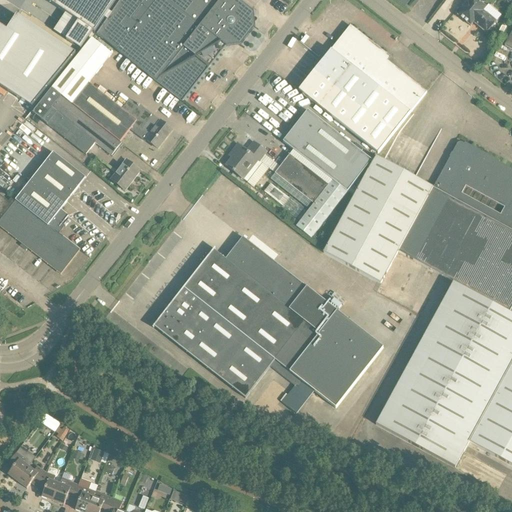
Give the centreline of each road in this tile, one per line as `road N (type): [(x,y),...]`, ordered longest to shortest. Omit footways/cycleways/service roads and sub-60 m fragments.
road 1 (tertiary): [(0,361),(25,360),(46,344),(312,0)]
road 2 (tertiary): [(511,118),(369,0)]
